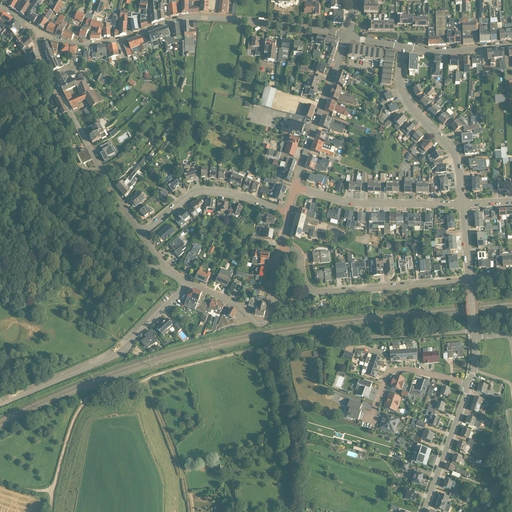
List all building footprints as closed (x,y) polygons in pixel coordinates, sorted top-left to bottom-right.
[(12,0),(9,7),(13,10),(13,9),(18,0),(12,0)] [(27,12),(30,7),(32,4),(33,3),(28,0),(26,0),(18,13),(24,17),(27,12)] [(35,0),(32,6),(38,9),(43,0),(35,0)] [(140,22),(142,30),(148,28),(146,17),(147,0),(141,0),(139,9),(144,10),(143,17),(141,17),(140,22)] [(159,12),(163,12),(163,6),(167,6),(167,0),(158,0),(159,5),(159,12)] [(182,9),(182,15),(183,15),(188,14),(188,1),(188,0),(169,0),(169,5),(176,4),(176,7),(179,7),(179,5),(179,1),(183,2),(183,9),(182,9)] [(201,13),(208,13),(208,0),(188,0),(188,1),(201,2),(201,8),(189,9),(189,14),(201,13)] [(220,0),(218,14),(226,15),(227,0),(220,0)] [(363,0),(364,13),(366,13),(368,14),(374,14),(377,14),(378,14),(378,7),(376,7),(376,5),(381,5),(381,2),(378,2),(377,0),(363,0)] [(484,4),(483,0),(478,0),(480,43),(491,42),(490,20),(483,20),(483,4),(484,4)] [(331,2),(331,9),(341,10),(341,8),(341,2),(331,2)] [(59,3),(54,12),(57,14),(62,5),(59,3)] [(318,16),(319,12),(320,12),(320,5),(312,5),(312,4),(305,3),(304,13),(313,14),(313,16),(318,16)] [(177,16),(176,7),(176,4),(169,5),(170,17),(177,16)] [(28,12),(27,12),(24,17),(34,24),(37,19),(39,16),(36,14),(37,13),(36,12),(38,9),(32,6),(28,12)] [(445,18),(445,12),(445,8),(440,9),(440,10),(436,10),(436,30),(433,30),(433,24),(428,24),(428,27),(428,39),(428,46),(445,46),(445,45),(445,25),(445,18)] [(489,8),(490,20),(491,42),(491,43),(497,42),(496,33),(498,33),(497,24),(495,24),(494,18),(493,8),(489,8)] [(38,26),(43,29),(52,13),(48,9),(38,26)] [(344,12),(341,12),(334,11),(333,24),(343,24),(344,12)] [(82,23),(84,18),(85,16),(78,13),(77,15),(74,14),(72,18),(82,23)] [(127,19),(132,19),(132,22),(130,23),(131,30),(133,30),(133,32),(139,31),(137,22),(138,22),(138,15),(138,14),(138,16),(132,17),(132,14),(127,13),(127,19)] [(497,24),(498,33),(499,33),(500,41),(506,40),(504,20),(503,19),(503,13),(500,13),(500,19),(501,24),(497,24)] [(13,20),(5,14),(0,20),(0,34),(1,36),(2,35),(6,30),(5,29),(7,25),(7,26),(9,24),(10,25),(13,20)] [(56,36),(59,29),(60,27),(62,24),(63,21),(65,18),(61,15),(55,25),(56,25),(55,27),(50,25),(46,31),(56,36)] [(103,30),(104,33),(104,38),(107,38),(108,38),(108,37),(110,37),(110,30),(110,27),(115,28),(117,18),(112,16),(110,25),(109,25),(104,25),(103,30)] [(503,19),(504,20),(506,40),(511,39),(511,30),(508,31),(506,18),(503,19)] [(92,21),(89,20),(88,19),(86,26),(85,30),(82,29),(79,37),(86,39),(87,34),(90,27),(92,22),(92,21)] [(454,19),(449,19),(449,25),(445,25),(445,45),(454,45),(454,30),(454,28),(454,19)] [(14,20),(6,30),(2,35),(8,39),(11,42),(15,36),(22,27),(14,20)] [(462,33),(463,45),(473,44),(473,37),(467,38),(466,32),(476,32),(476,20),(472,20),(472,25),(468,25),(468,20),(462,20),(462,28),(462,33)] [(60,27),(59,29),(56,36),(62,38),(64,32),(65,29),(68,24),(67,24),(63,21),(62,24),(60,27)] [(100,40),(100,38),(101,33),(104,25),(92,22),(90,27),(97,29),(95,35),(92,34),(90,41),(100,40)] [(196,31),(189,32),(189,22),(184,23),(185,42),(186,51),(186,53),(194,53),(194,46),(194,40),(196,39),(196,31)] [(172,25),(173,37),(173,39),(180,38),(178,24),(172,25)] [(170,36),(167,27),(162,29),(165,38),(170,36)] [(156,31),(155,32),(159,41),(160,41),(162,45),(163,45),(164,54),(169,53),(168,49),(166,40),(165,38),(162,29),(156,31)] [(64,32),(62,38),(66,39),(72,41),(74,35),(64,32)] [(150,39),(147,41),(150,48),(152,47),(153,48),(158,46),(157,42),(159,41),(155,32),(148,35),(150,39)] [(320,59),(322,51),(327,38),(318,37),(312,36),(311,44),(316,45),(319,46),(317,53),(314,52),(310,51),(312,45),(307,44),(304,54),(313,57),(320,59)] [(143,42),(141,37),(128,42),(131,51),(133,50),(140,48),(141,52),(147,51),(147,50),(147,49),(150,48),(147,41),(143,42)] [(173,39),(173,37),(169,38),(166,40),(168,49),(171,48),(174,47),(173,39)] [(21,42),(19,39),(15,42),(22,51),(27,47),(32,42),(29,38),(25,41),(26,42),(22,45),(21,42)] [(329,54),(329,55),(327,60),(326,59),(324,64),(330,66),(332,62),(333,58),(338,44),(338,42),(327,38),(322,51),(329,54)] [(247,50),(252,50),(252,48),(259,48),(260,40),(252,39),(252,40),(253,40),(252,44),(248,43),(247,50)] [(49,48),(52,47),(51,42),(43,45),(48,60),(54,58),(51,50),(50,50),(49,48)] [(123,44),(128,57),(133,56),(127,42),(123,44)] [(278,56),(275,56),(276,43),(266,42),(264,61),(274,62),(274,63),(277,63),(278,63),(278,56)] [(282,55),(288,56),(290,43),(282,42),(282,46),(279,46),(278,56),(278,63),(281,63),(282,55)] [(302,54),(302,49),(303,44),(298,44),(298,45),(294,45),(294,53),(302,54)] [(118,57),(117,50),(116,45),(108,46),(111,58),(109,59),(110,62),(111,62),(111,61),(119,59),(118,57)] [(62,53),(70,54),(71,47),(63,46),(62,53)] [(27,47),(22,51),(28,60),(30,59),(33,62),(40,59),(36,51),(36,52),(34,53),(33,51),(31,52),(27,47)] [(77,47),(71,47),(70,54),(69,56),(75,57),(84,58),(84,52),(81,52),(81,55),(77,54),(77,55),(76,55),(76,53),(77,47)] [(106,48),(106,47),(97,47),(98,53),(92,53),(92,58),(97,58),(99,58),(99,54),(102,54),(102,57),(106,57),(106,59),(108,59),(108,53),(106,53),(108,52),(107,48),(106,48)] [(379,69),(382,69),(380,86),(381,86),(381,85),(383,74),(384,64),(392,65),(393,65),(394,65),(394,62),(393,62),(393,59),(394,60),(394,57),(393,56),(394,54),(386,53),(385,54),(382,53),(382,52),(379,52),(379,53),(377,53),(377,52),(374,52),(373,53),(371,52),(372,51),(369,51),(368,52),(366,52),(366,49),(366,51),(364,50),(363,49),(358,49),(358,50),(356,49),(356,48),(353,48),(352,49),(350,49),(349,57),(365,59),(365,60),(380,61),(379,69)] [(493,62),(494,63),(495,63),(495,60),(499,60),(499,69),(494,69),(494,71),(494,77),(499,77),(499,71),(505,71),(504,59),(504,50),(498,51),(492,51),(493,60),(493,62)] [(487,52),(487,56),(488,61),(490,60),(490,67),(484,67),(484,72),(494,71),(494,69),(494,63),(493,62),(493,60),(492,51),(487,52)] [(433,70),(432,70),(432,73),(431,76),(431,80),(436,81),(436,78),(439,78),(439,80),(445,81),(446,70),(439,70),(441,56),(434,56),(433,70)] [(54,58),(48,60),(48,61),(49,60),(52,67),(53,70),(54,71),(62,67),(61,64),(62,64),(60,60),(58,61),(57,57),(54,58)] [(417,72),(418,57),(409,57),(409,72),(417,72)] [(476,65),(476,74),(482,74),(483,65),(480,65),(480,58),(472,58),(472,65),(476,65)] [(316,72),(319,73),(323,74),(326,67),(319,65),(319,63),(315,62),(314,66),(317,68),(316,72)] [(384,64),(383,74),(381,85),(391,86),(391,83),(390,83),(390,81),(391,81),(391,78),(390,77),(391,75),(392,75),(392,73),(391,72),(391,70),(392,70),(393,67),(392,67),(391,67),(392,65),(384,64)] [(337,77),(337,78),(355,85),(356,82),(349,79),(350,77),(347,76),(347,75),(339,72),(338,75),(337,76),(337,77)] [(56,78),(59,82),(67,78),(67,79),(72,77),(76,76),(75,73),(64,75),(64,74),(56,78)] [(310,77),(309,82),(318,85),(319,82),(321,82),(321,80),(322,77),(309,73),(308,76),(310,77)] [(67,78),(59,82),(61,87),(74,81),(72,77),(67,79),(67,78)] [(335,84),(343,87),(343,86),(347,87),(347,85),(348,85),(357,89),(358,87),(355,85),(337,78),(337,79),(336,79),(336,80),(336,81),(335,84)] [(104,101),(90,88),(82,81),(79,81),(76,82),(75,81),(74,81),(61,87),(63,93),(77,87),(81,96),(71,101),(70,98),(69,95),(65,97),(68,102),(71,107),(73,110),(73,111),(73,110),(77,108),(76,105),(86,100),(92,108),(104,101)] [(317,88),(318,85),(309,82),(307,87),(310,88),(309,91),(315,93),(317,94),(319,89),(317,88)] [(334,87),(332,93),(350,99),(351,96),(347,95),(343,94),(343,93),(341,92),(342,90),(334,87)] [(419,87),(418,87),(413,89),(415,92),(414,93),(416,97),(423,94),(419,87)] [(265,88),(261,107),(272,110),(276,90),(265,88)] [(301,97),(307,99),(315,102),(316,97),(314,96),(315,93),(309,91),(303,89),(301,97)] [(430,107),(433,104),(434,102),(433,101),(431,102),(428,99),(434,91),(429,90),(425,94),(427,96),(426,97),(421,102),(426,107),(428,105),(430,107)] [(356,101),(354,101),(350,99),(332,93),(329,99),(344,104),(345,102),(354,105),(356,101)] [(392,103),(390,101),(393,100),(391,93),(384,96),(386,101),(382,103),(381,101),(378,102),(380,105),(384,107),(392,103)] [(59,107),(63,105),(59,97),(55,99),(51,103),(53,105),(50,107),(55,114),(58,112),(55,107),(58,106),(59,107)] [(327,106),(348,114),(351,115),(353,111),(343,108),(343,109),(336,106),(336,104),(328,101),(327,106)] [(388,115),(391,114),(398,111),(397,107),(396,107),(395,104),(392,105),(392,103),(384,107),(382,111),(383,110),(384,113),(385,112),(386,114),(388,115)] [(58,112),(60,117),(67,113),(63,105),(59,107),(58,106),(55,107),(58,112)] [(306,112),(305,114),(305,116),(304,118),(311,121),(315,108),(305,105),(304,105),(303,109),(305,110),(305,111),(306,112)] [(341,115),(347,117),(348,114),(327,106),(325,111),(333,114),(334,112),(337,113),(337,112),(341,114),(341,115)] [(434,106),(433,108),(430,111),(435,116),(440,112),(434,106)] [(88,107),(83,110),(87,117),(92,114),(88,107)] [(96,116),(98,118),(99,117),(102,114),(100,112),(99,114),(95,109),(92,111),(95,116),(96,116)] [(446,112),(444,115),(438,120),(444,125),(449,120),(451,122),(458,115),(455,113),(451,117),(446,112)] [(400,127),(401,126),(404,124),(405,123),(407,121),(406,120),(406,121),(403,118),(404,118),(401,115),(394,122),(400,127)] [(476,115),(476,117),(471,117),(471,123),(480,123),(480,115),(476,115)] [(331,120),(328,118),(323,117),(321,122),(337,128),(344,130),(344,128),(342,127),(342,126),(338,124),(332,122),(331,122),(330,122),(331,120)] [(304,125),(301,124),(302,120),(296,118),(294,122),(291,121),(289,128),(282,126),(281,132),(291,135),(293,132),(301,135),(304,125)] [(460,118),(457,121),(451,126),(455,132),(461,127),(467,126),(460,118)] [(96,134),(103,130),(105,129),(102,123),(101,124),(99,120),(97,121),(93,123),(95,126),(92,128),(94,132),(95,131),(96,134)] [(344,130),(337,128),(321,122),(319,127),(330,131),(330,130),(342,134),(344,130)] [(407,125),(404,129),(402,131),(407,135),(405,137),(402,140),(405,142),(407,139),(413,134),(411,132),(414,128),(409,123),(408,124),(407,125)] [(112,133),(110,134),(112,138),(114,137),(119,132),(116,129),(112,133)] [(89,137),(93,144),(106,137),(103,130),(96,134),(95,134),(89,137)] [(315,139),(334,145),(335,141),(329,139),(330,137),(326,136),(327,133),(321,131),(320,134),(317,133),(315,139)] [(418,143),(420,141),(423,137),(418,132),(413,137),(411,140),(415,144),(412,148),(409,150),(412,153),(419,146),(416,143),(418,142),(418,143)] [(289,143),(292,144),(297,146),(298,146),(299,140),(291,138),(292,136),(288,134),(287,139),(290,140),(289,143)] [(472,135),(467,135),(462,136),(462,143),(473,142),(472,135)] [(330,152),(332,147),(332,146),(325,144),(325,145),(314,141),(313,146),(330,152)] [(425,152),(428,149),(432,146),(433,146),(429,143),(428,144),(426,142),(426,141),(420,147),(418,150),(423,154),(425,152)] [(108,158),(111,157),(115,154),(111,147),(112,146),(110,142),(100,147),(100,148),(101,147),(103,151),(102,151),(102,152),(103,151),(104,153),(100,155),(104,163),(109,160),(108,158)] [(281,154),(287,156),(294,158),(297,148),(297,146),(292,144),(292,146),(281,143),(280,146),(281,148),(281,149),(283,150),(281,154)] [(482,147),(484,147),(483,144),(475,144),(476,147),(464,148),(465,155),(472,155),(472,154),(476,154),(480,154),(480,150),(482,150),(482,147)] [(313,146),(311,151),(320,154),(321,152),(328,154),(327,155),(333,157),(334,154),(330,152),(313,146)] [(81,154),(78,155),(83,164),(87,163),(92,160),(87,151),(85,151),(84,149),(79,151),(81,154)] [(287,156),(281,154),(279,153),(268,150),(267,150),(265,155),(279,160),(280,157),(285,159),(287,156)] [(429,160),(434,158),(436,161),(442,157),(439,151),(432,154),(432,155),(427,157),(429,160)] [(325,169),(326,169),(327,170),(330,161),(322,159),(321,162),(309,158),(307,163),(315,166),(325,169)] [(272,166),(281,169),(293,173),(296,162),(287,159),(285,164),(274,161),(272,166)] [(477,160),(474,160),(469,161),(469,167),(472,167),(472,169),(478,168),(477,160)] [(315,166),(307,163),(305,169),(314,171),(314,169),(325,172),(326,169),(325,169),(315,166)] [(136,174),(142,166),(140,164),(134,171),(131,169),(127,174),(130,176),(127,179),(126,178),(122,181),(116,187),(120,192),(130,183),(137,174),(136,174)] [(438,166),(436,164),(432,166),(429,167),(431,171),(435,168),(436,174),(446,173),(445,165),(438,166)] [(190,166),(189,165),(187,165),(186,165),(185,166),(185,167),(184,168),(184,169),(184,170),(184,171),(186,176),(184,176),(185,178),(186,182),(196,179),(193,170),(195,169),(194,165),(191,167),(190,166)] [(209,180),(210,179),(210,173),(211,170),(202,169),(201,177),(205,178),(205,180),(209,180)] [(284,181),(285,181),(289,182),(293,173),(281,169),(279,172),(285,174),(284,178),(285,178),(284,181)] [(211,170),(210,173),(210,179),(213,179),(213,181),(214,180),(218,181),(219,174),(219,171),(211,170)] [(219,174),(218,181),(220,181),(220,180),(224,180),(224,179),(228,179),(228,172),(219,171),(219,174)] [(234,173),(228,172),(228,179),(231,180),(229,183),(233,184),(232,186),(233,186),(234,186),(238,177),(233,175),(234,173)] [(356,180),(356,184),(354,192),(360,193),(362,185),(362,183),(365,184),(365,178),(365,173),(362,172),(361,181),(356,180)] [(365,173),(365,178),(365,184),(368,184),(368,193),(374,193),(374,182),(368,182),(368,174),(365,173)] [(129,189),(135,183),(140,176),(137,174),(130,183),(120,192),(125,197),(126,199),(131,192),(129,189)] [(374,182),(374,193),(380,193),(380,184),(383,184),(383,174),(380,174),(380,182),(374,182)] [(386,184),(386,188),(386,193),(392,193),(393,182),(386,182),(386,174),(383,174),(383,184),(386,184)] [(393,182),(392,193),(399,193),(399,184),(402,184),(402,174),(399,174),(399,182),(393,182)] [(319,184),(320,179),(321,176),(317,175),(316,177),(309,175),(307,181),(311,182),(319,184)] [(181,186),(174,177),(172,176),(171,176),(165,180),(167,183),(170,186),(168,188),(169,189),(172,193),(181,186)] [(354,192),(356,184),(352,184),(353,177),(347,176),(346,183),(350,184),(348,191),(354,192)] [(497,184),(497,186),(498,191),(504,191),(504,184),(500,184),(500,180),(497,181),(497,176),(494,177),(494,184),(497,184)] [(244,185),(246,179),(247,178),(244,177),(243,179),(238,177),(234,186),(236,187),(236,186),(240,187),(241,184),(244,185)] [(250,187),(252,188),(254,183),(256,179),(253,178),(252,181),(246,179),(244,185),(242,189),(244,190),(245,188),(249,190),(250,187)] [(416,184),(416,189),(416,194),(422,194),(422,183),(416,183),(416,179),(413,179),(413,181),(413,184),(416,184)] [(422,183),(422,194),(428,194),(429,184),(432,184),(432,179),(428,179),(428,183),(422,183)] [(413,190),(413,184),(413,181),(409,181),(409,184),(404,183),(404,188),(404,193),(411,194),(411,190),(413,190)] [(260,185),(254,183),(252,188),(251,192),(253,193),(253,192),(257,193),(258,190),(260,191),(263,184),(260,183),(260,185)] [(275,192),(277,193),(284,195),(286,188),(279,186),(277,185),(275,192)] [(169,196),(163,190),(160,194),(161,195),(159,197),(163,201),(165,198),(166,199),(169,196)] [(131,202),(136,207),(145,200),(140,194),(139,192),(135,195),(137,197),(131,202)] [(277,193),(276,195),(275,200),(282,202),(284,195),(277,193)] [(189,212),(191,215),(194,218),(198,215),(196,212),(199,209),(199,208),(200,207),(203,204),(199,200),(194,204),(193,203),(190,206),(193,209),(189,212)] [(216,201),(211,200),(209,200),(209,201),(205,201),(205,206),(204,211),(213,212),(213,209),(215,209),(215,206),(216,201)] [(224,202),(221,202),(218,201),(217,213),(224,213),(224,211),(227,212),(227,209),(228,204),(224,204),(224,202)] [(239,217),(240,213),(242,208),(235,205),(233,210),(230,209),(227,216),(231,217),(232,214),(239,217)] [(150,209),(149,210),(146,207),(139,212),(145,218),(149,214),(150,215),(153,212),(150,209)] [(314,220),(315,215),(316,214),(299,209),(297,215),(314,220)] [(336,210),(336,211),(336,213),(329,211),(327,218),(338,221),(341,211),(336,210)] [(189,218),(187,215),(184,211),(177,216),(179,219),(176,221),(181,228),(185,224),(184,222),(189,218)] [(351,221),(352,219),(353,214),(346,212),(345,215),(345,214),(345,216),(344,219),(348,220),(346,228),(354,230),(354,228),(355,222),(351,222),(351,221)] [(266,224),(270,224),(274,225),(276,219),(272,218),(272,217),(259,214),(259,218),(264,219),(263,223),(266,224)] [(319,221),(314,220),(297,215),(294,226),(315,232),(315,228),(307,226),(308,224),(318,226),(319,221)] [(364,224),(365,221),(365,216),(359,215),(358,223),(355,222),(354,228),(360,228),(361,225),(359,225),(360,223),(364,224)] [(371,222),(372,222),(372,224),(369,224),(369,231),(372,231),(373,225),(378,225),(378,223),(378,216),(371,216),(371,222)] [(378,223),(378,225),(378,226),(384,226),(384,235),(387,235),(387,225),(384,225),(384,223),(385,223),(385,216),(378,216),(378,223)] [(393,226),(396,226),(396,223),(396,216),(389,216),(389,225),(387,225),(387,235),(390,235),(390,227),(393,227),(393,226)] [(396,223),(396,226),(396,228),(399,228),(399,227),(402,227),(402,234),(405,234),(405,233),(405,225),(402,225),(402,223),(403,223),(403,216),(396,216),(396,223)] [(407,223),(408,223),(408,225),(405,225),(405,233),(409,233),(409,226),(413,227),(414,227),(414,225),(414,216),(407,216),(407,221),(407,223)] [(423,225),(420,225),(420,223),(421,223),(421,216),(414,216),(414,225),(414,227),(420,227),(420,230),(423,230),(423,225)] [(169,226),(164,230),(165,230),(159,235),(164,241),(175,232),(169,226)] [(310,236),(315,237),(316,232),(315,232),(294,226),(291,238),(300,240),(302,232),(310,234),(310,236)] [(264,239),(267,239),(272,240),(273,232),(260,230),(259,234),(265,235),(264,238),(252,236),(251,239),(264,243),(264,239)] [(477,242),(487,241),(487,236),(491,236),(491,230),(485,231),(484,231),(484,234),(477,235),(477,242)] [(174,253),(175,255),(176,255),(178,258),(182,256),(181,255),(184,253),(182,252),(186,249),(183,246),(184,245),(178,237),(169,245),(175,252),(174,253)] [(213,241),(208,252),(212,254),(217,243),(213,241)] [(492,245),(488,245),(487,241),(477,242),(478,248),(487,248),(488,251),(494,250),(494,247),(492,247),(492,245)] [(436,256),(447,255),(451,255),(451,251),(456,251),(456,244),(449,244),(446,245),(445,245),(446,251),(436,252),(436,256)] [(194,247),(190,253),(189,257),(187,256),(183,265),(190,268),(194,260),(195,261),(201,250),(194,247)] [(499,248),(499,250),(500,258),(502,257),(503,267),(509,266),(508,258),(508,254),(502,254),(502,247),(499,248)] [(488,254),(483,254),(478,255),(478,262),(488,261),(488,257),(492,256),(492,254),(494,253),(494,250),(488,251),(488,254)] [(254,258),(253,264),(263,266),(264,260),(268,260),(269,257),(270,257),(270,256),(269,255),(269,254),(258,252),(258,253),(253,252),(252,257),(254,258)] [(321,253),(318,254),(313,254),(314,258),(314,259),(315,263),(314,263),(322,263),(329,263),(328,252),(321,253)] [(347,255),(348,262),(348,267),(351,267),(352,278),(358,278),(358,269),(366,269),(365,263),(355,264),(354,259),(351,260),(351,255),(347,255)] [(446,265),(449,264),(457,264),(457,257),(449,258),(447,258),(447,255),(436,256),(436,259),(444,258),(444,262),(446,261),(446,265)] [(382,258),(383,261),(383,264),(386,264),(387,275),(394,275),(393,263),(392,258),(382,258)] [(412,270),(412,265),(411,258),(405,258),(406,264),(402,264),(402,262),(398,262),(399,269),(400,274),(401,274),(400,272),(405,272),(405,273),(406,273),(406,270),(412,270)] [(383,266),(383,264),(383,261),(373,261),(374,267),(371,267),(371,273),(373,272),(373,277),(381,276),(380,266),(383,266)] [(419,261),(420,267),(420,272),(430,272),(429,261),(419,261)] [(478,262),(479,269),(485,268),(486,269),(489,269),(489,267),(490,266),(489,261),(488,261),(478,262)] [(338,265),(339,274),(339,279),(347,279),(346,264),(338,265)] [(206,284),(208,280),(211,274),(206,271),(205,273),(202,271),(204,268),(201,266),(195,279),(206,284)] [(263,273),(264,269),(254,267),(254,270),(253,270),(252,276),(263,278),(264,273),(263,273)] [(331,281),(331,275),(330,270),(325,271),(325,272),(320,272),(315,273),(317,273),(317,277),(317,278),(317,280),(325,279),(326,281),(331,281)] [(227,287),(229,282),(230,279),(219,274),(216,282),(223,285),(227,287)] [(239,290),(240,288),(240,287),(241,283),(235,281),(234,284),(233,284),(230,290),(231,290),(233,291),(233,292),(237,293),(238,291),(238,290),(239,290)] [(254,287),(252,287),(243,288),(244,297),(259,295),(259,288),(254,289),(254,287)] [(205,299),(206,295),(193,290),(190,291),(187,297),(186,296),(182,305),(204,314),(207,305),(203,303),(205,299)] [(250,300),(250,301),(248,306),(251,307),(250,309),(255,315),(255,316),(264,318),(266,310),(257,307),(258,302),(250,300)] [(207,313),(209,313),(210,314),(212,311),(214,312),(218,303),(213,301),(209,308),(210,308),(207,313)] [(267,303),(262,301),(262,303),(258,302),(257,307),(266,310),(267,305),(267,303)] [(221,313),(222,311),(224,306),(218,303),(214,312),(213,313),(217,315),(220,316),(221,313)] [(221,329),(229,326),(234,325),(232,320),(233,319),(234,319),(235,317),(234,317),(237,313),(236,312),(236,311),(234,310),(234,311),(231,309),(231,310),(227,308),(221,318),(221,319),(217,327),(221,329)] [(167,320),(157,329),(163,336),(168,331),(167,330),(173,325),(170,322),(169,322),(167,320)] [(182,330),(176,324),(172,327),(178,333),(182,330)] [(158,341),(151,332),(148,334),(149,337),(141,343),(146,350),(158,341)] [(447,344),(448,355),(448,359),(463,358),(462,343),(447,344)] [(428,349),(423,349),(423,353),(424,364),(430,364),(439,363),(438,352),(428,353),(428,349)] [(345,351),(343,358),(352,361),(354,355),(345,351)] [(365,360),(380,366),(381,362),(380,362),(381,359),(372,355),(371,359),(366,357),(365,360)] [(379,369),(380,366),(365,360),(364,363),(369,365),(368,368),(377,371),(378,369),(379,369)] [(377,371),(368,368),(363,367),(362,370),(366,371),(365,375),(375,378),(376,375),(377,376),(378,372),(377,371)] [(396,376),(395,380),(393,379),(391,386),(392,387),(392,388),(400,391),(400,389),(402,390),(404,383),(403,382),(404,379),(396,376)] [(372,384),(368,382),(364,381),(364,380),(363,382),(359,381),(359,380),(357,386),(361,387),(360,392),(357,391),(356,396),(362,398),(362,397),(368,399),(372,388),(371,388),(372,384)] [(418,380),(416,386),(412,384),(409,393),(417,395),(421,394),(421,393),(425,395),(429,382),(422,380),(422,381),(418,380)] [(477,392),(485,395),(488,395),(491,385),(484,382),(483,386),(479,385),(477,392)] [(439,389),(438,392),(437,394),(440,395),(439,398),(442,399),(443,396),(447,397),(450,390),(443,387),(442,390),(439,389)] [(384,408),(385,408),(396,412),(397,407),(400,399),(389,395),(384,408)] [(484,408),(486,402),(475,398),(473,404),(480,407),(484,408)] [(350,400),(346,411),(348,412),(347,415),(353,417),(352,418),(358,420),(359,418),(360,419),(360,416),(362,411),(360,410),(362,405),(350,400)] [(428,408),(427,411),(433,413),(434,410),(442,413),(445,405),(434,401),(435,402),(432,409),(428,408)] [(480,407),(473,404),(470,411),(478,414),(480,407)] [(382,420),(381,422),(381,423),(382,423),(380,429),(394,434),(395,434),(396,434),(396,433),(397,433),(397,432),(397,431),(397,430),(396,429),(395,429),(399,419),(385,414),(383,420),(382,420)] [(437,428),(439,422),(440,420),(430,417),(427,424),(433,426),(437,428)] [(468,417),(466,422),(466,424),(476,428),(478,421),(468,417)] [(416,427),(424,429),(426,424),(418,421),(417,424),(412,422),(411,426),(416,427)] [(468,439),(471,432),(464,430),(461,437),(468,439)] [(425,432),(422,439),(432,442),(434,435),(425,432)] [(419,444),(421,439),(413,436),(411,441),(419,444)] [(464,452),(466,445),(459,442),(457,449),(464,452)] [(428,456),(428,453),(429,451),(422,448),(423,446),(417,444),(414,454),(428,459),(428,458),(428,457),(428,456)] [(428,459),(414,454),(411,465),(416,467),(417,464),(424,466),(426,461),(427,461),(427,460),(428,460),(428,459)] [(460,465),(462,458),(454,456),(452,462),(460,465)] [(463,459),(475,464),(477,460),(464,456),(463,459)] [(391,467),(399,470),(407,472),(409,465),(393,460),(391,467)] [(467,472),(446,464),(444,470),(452,473),(453,472),(465,477),(466,473),(467,472)] [(423,475),(415,473),(413,478),(412,479),(411,479),(411,480),(411,481),(411,482),(411,483),(412,483),(412,484),(420,486),(423,475)] [(451,491),(450,494),(455,495),(457,490),(451,487),(453,483),(445,481),(443,488),(451,491)] [(405,488),(403,494),(406,495),(405,499),(409,501),(410,500),(415,502),(417,496),(413,494),(414,491),(405,488)] [(438,502),(446,505),(449,498),(440,495),(438,502)] [(446,505),(438,502),(436,509),(444,511),(446,505)]
